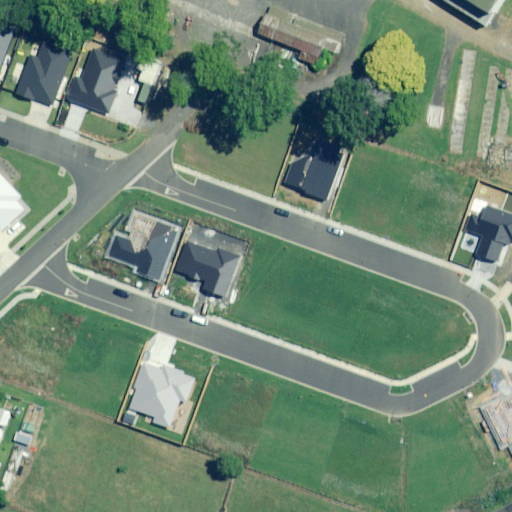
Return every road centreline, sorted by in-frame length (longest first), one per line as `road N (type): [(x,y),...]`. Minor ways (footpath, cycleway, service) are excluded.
road 1 (residential): [(139,161),(154,179),(466,295),(491,325),(484,360),(407,402),(389,401),(63,283),(35,256)]
road 2 (residential): [(139,161),(241,68)]
road 3 (residential): [(115,183),(0,134)]
